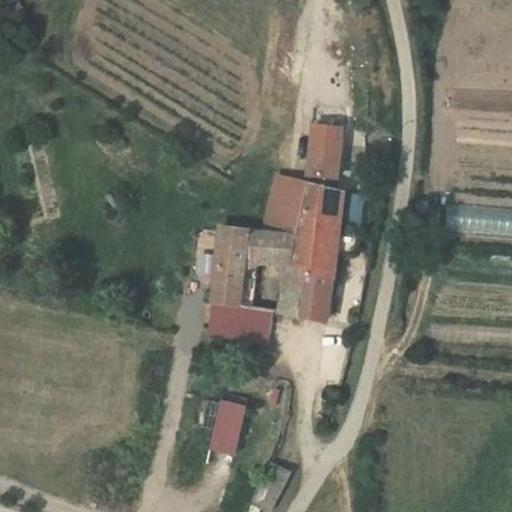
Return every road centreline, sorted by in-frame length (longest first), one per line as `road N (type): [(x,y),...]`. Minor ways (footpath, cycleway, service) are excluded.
road 1 (unclassified): [(395,0),(411,108),(375,351),(352,424),(296,511)]
road 2 (track): [(511,377),(417,370),(375,351)]
